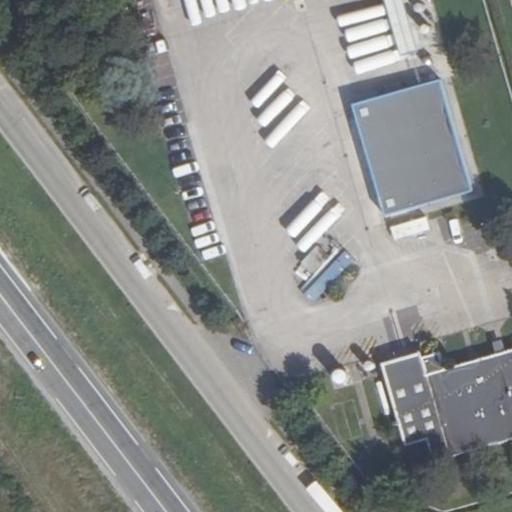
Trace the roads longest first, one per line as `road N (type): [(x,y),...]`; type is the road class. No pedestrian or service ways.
road 1 (unclassified): [(309,511),(0,107)]
road 2 (primary): [(189,511),(0,263)]
road 3 (primary): [(0,311),(153,511)]
